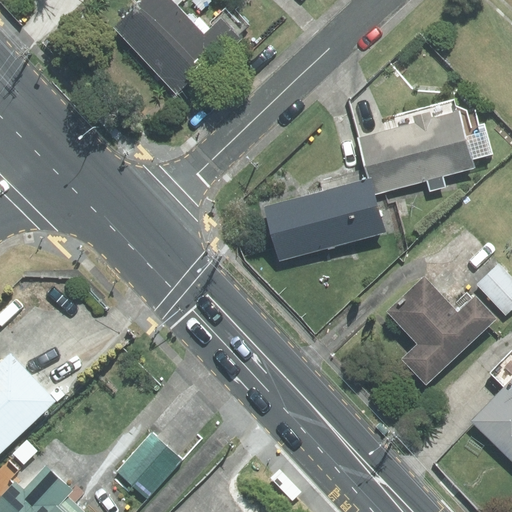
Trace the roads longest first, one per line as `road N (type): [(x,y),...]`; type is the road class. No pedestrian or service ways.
road 1 (secondary): [(137,230),(407,511)]
road 2 (residential): [(381,0),(137,230)]
